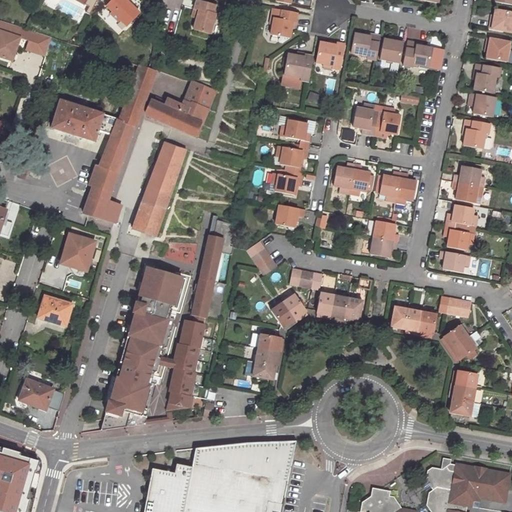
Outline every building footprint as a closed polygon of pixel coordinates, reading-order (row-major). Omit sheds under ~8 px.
[(125,0),(108,0),(111,2),(109,5),(115,11),(112,15),(119,23),(121,21),(128,27),(140,14),(125,0)] [(211,13),(214,5),(196,0),(192,14),(197,15),(196,19),(193,29),(210,34),(216,15),(211,13)] [(297,13),(273,8),(270,19),(273,19),(270,35),(289,39),(291,29),(292,22),(295,23),(297,13)] [(511,31),(511,12),(495,10),(494,16),(493,21),(490,21),(489,29),(511,34),(511,31)] [(18,27),(0,20),(0,56),(12,61),(20,38),(15,36),(18,27)] [(51,38),(18,27),(15,36),(20,38),(29,41),(26,49),(46,55),(51,38)] [(376,61),(380,36),(371,34),(371,37),(365,37),(354,35),(351,53),(367,56),(366,59),(376,61)] [(487,55),(486,59),(506,63),(510,43),(487,38),(485,47),(488,47),(487,55)] [(399,64),(404,40),(396,39),(396,42),(390,41),(383,40),(380,60),(399,64)] [(416,45),(417,42),(408,41),(403,66),(413,68),(413,65),(428,68),(432,49),(421,46),(416,45)] [(345,45),(337,43),(336,46),(328,45),(320,43),(316,63),(332,66),(332,69),(340,71),(345,45)] [(308,83),(313,57),(305,55),(304,58),(297,57),(287,55),(282,85),(298,87),(300,81),(308,83)] [(500,69),(485,66),(475,64),(473,73),(476,74),(475,82),(473,90),(493,94),(495,78),(499,78),(500,69)] [(120,121),(117,120),(111,135),(102,158),(99,167),(118,173),(154,73),(139,68),(120,121)] [(154,103),(151,102),(146,114),(198,136),(216,91),(193,81),(182,105),(168,99),(167,103),(156,99),(154,103)] [(473,107),(472,114),(492,118),(495,98),(470,94),(469,101),(471,102),(470,107),(473,107)] [(419,105),(420,98),(408,96),(407,103),(419,105)] [(111,135),(117,120),(60,102),(51,128),(94,142),(98,131),(111,135)] [(374,137),(379,107),(363,104),(362,109),(356,108),(353,128),(362,129),(362,134),(374,137)] [(395,110),(379,107),(374,137),(386,139),(387,134),(397,136),(401,116),(394,115),(395,110)] [(490,125),(471,121),(465,120),(463,129),(466,130),(465,137),(463,145),(482,150),(485,133),(488,134),(490,125)] [(280,137),(300,141),(309,142),(310,134),(305,133),(307,124),(288,121),(287,127),(282,126),(280,137)] [(164,142),(133,229),(154,236),(185,149),(164,142)] [(307,152),(298,151),(278,146),(275,157),(281,158),(279,165),(295,168),(298,169),(300,159),(303,160),(305,160),(307,152)] [(300,174),(303,160),(300,159),(298,169),(295,168),(294,173),(300,174)] [(338,193),(349,195),(354,165),(347,163),(346,169),(337,167),(333,186),(339,187),(338,193)] [(10,175),(24,180),(26,176),(28,169),(13,164),(10,175)] [(118,173),(93,165),(86,185),(90,188),(81,213),(115,222),(121,204),(109,199),(118,173)] [(354,165),(349,195),(359,197),(360,192),(366,193),(370,173),(361,171),(361,166),(354,165)] [(455,175),(453,182),(483,188),(485,178),(479,176),(480,170),(462,166),(460,176),(455,175)] [(385,201),(396,203),(401,173),(393,171),(392,177),(383,175),(379,195),(386,197),(385,201)] [(401,173),(396,203),(405,205),(406,200),(412,202),(416,181),(407,180),(408,175),(401,173)] [(302,179),(293,178),(272,174),(270,185),(275,186),(274,192),(293,196),(295,186),(298,186),(300,187),(302,179)] [(483,188),(453,182),(452,189),(457,190),(455,200),(474,203),(475,198),(481,199),(483,188)] [(447,213),(445,225),(454,227),(455,223),(469,226),(475,227),(478,216),(472,215),(473,209),(454,205),(452,214),(447,213)] [(302,218),(303,211),(278,206),(275,225),(294,229),(296,217),(302,218)] [(0,235),(8,238),(12,224),(2,221),(4,213),(0,211),(0,235)] [(213,236),(217,220),(218,217),(213,216),(208,235),(213,236)] [(191,315),(220,321),(227,284),(214,282),(221,253),(232,255),(234,248),(235,241),(238,226),(217,220),(213,236),(208,235),(191,315)] [(376,221),(373,239),(397,243),(398,235),(393,235),(395,225),(376,221)] [(454,227),(445,225),(443,236),(448,238),(446,246),(465,250),(467,245),(472,245),(474,235),(468,233),(453,230),(454,227)] [(86,271),(90,260),(95,243),(69,235),(62,259),(69,261),(68,266),(86,271)] [(397,243),(373,239),(369,255),(389,259),(390,249),(396,250),(397,243)] [(234,248),(246,250),(248,244),(235,241),(234,248)] [(263,249),(258,242),(246,250),(251,257),(263,249)] [(251,257),(255,263),(267,255),(263,249),(251,257)] [(470,257),(440,251),(438,259),(444,260),(442,269),(461,273),(462,266),(468,267),(470,257)] [(255,263),(259,269),(272,261),(267,255),(255,263)] [(91,260),(90,260),(86,271),(68,266),(71,271),(77,276),(81,277),(85,276),(87,273),(91,260)] [(272,261),(259,269),(264,276),(276,267),(272,261)] [(102,425),(100,431),(144,424),(146,419),(158,377),(161,378),(165,365),(166,360),(189,280),(147,268),(120,363),(121,363),(119,370),(118,370),(108,406),(102,425)] [(299,271),(292,270),(289,284),(297,285),(299,271)] [(319,290),(321,275),(314,274),(311,289),(319,290)] [(340,280),(351,282),(352,276),(341,274),(340,280)] [(370,282),(370,281),(360,279),(359,287),(369,289),(370,282)] [(316,314),(330,316),(334,296),(320,293),(316,314)] [(282,303),(294,320),(306,312),(304,309),(294,295),(282,303)] [(334,296),(330,316),(344,319),(348,299),(334,296)] [(61,321),(66,323),(72,305),(44,297),(39,316),(46,319),(46,321),(60,325),(61,321)] [(448,298),(441,297),(438,312),(445,313),(448,298)] [(456,300),(448,298),(445,313),(453,314),(456,300)] [(362,302),(348,299),(344,319),(358,321),(362,302)] [(456,300),(453,314),(461,316),(464,301),(456,300)] [(471,303),(464,301),(461,316),(468,317),(471,304),(471,303)] [(283,327),(294,320),(282,303),(271,311),(280,324),(282,327),(283,327)] [(394,307),(390,327),(404,330),(408,309),(394,307)] [(422,312),(408,309),(404,330),(418,332),(422,312)] [(306,312),(294,320),(296,323),(308,315),(306,312)] [(422,312),(418,332),(432,335),(433,335),(433,333),(436,315),(422,312)] [(172,411),(190,409),(192,398),(190,397),(196,373),(194,373),(204,325),(184,320),(179,344),(177,344),(173,361),(170,360),(169,360),(168,366),(168,367),(174,368),(169,392),(171,392),(166,411),(172,411)] [(296,323),(294,320),(283,327),(285,331),(296,323)] [(460,325),(446,336),(443,338),(451,349),(468,338),(460,325)] [(257,349),(277,353),(281,338),(277,337),(260,334),(257,349)] [(448,351),(451,349),(443,338),(440,340),(448,351)] [(476,350),(468,338),(451,349),(459,361),(462,360),(476,350)] [(275,366),(277,353),(257,349),(254,363),(275,366)] [(459,361),(451,349),(448,351),(456,363),(459,361)] [(252,377),(254,363),(247,361),(244,375),(252,377)] [(275,366),(254,363),(252,377),(272,381),(275,366)] [(477,375),(459,372),(457,371),(454,385),(475,389),(477,375)] [(40,405),(46,408),(53,391),(26,380),(19,399),(27,402),(27,403),(39,408),(40,405)] [(452,399),(473,403),(475,389),(454,385),(452,399)] [(475,389),(473,403),(480,405),(481,405),(484,391),(475,389)] [(452,399),(449,414),(470,418),(470,417),(478,419),(480,405),(473,403),(452,399)] [(166,416),(146,419),(144,424),(172,421),(172,411),(166,411),(166,416)] [(280,511),(291,458),(294,441),(195,448),(192,468),(176,465),(174,473),(152,469),(150,477),(143,511),(280,511)] [(0,450),(0,511),(18,511),(20,511),(24,511),(29,499),(24,497),(35,461),(17,456),(18,451),(1,446),(0,450)] [(443,459),(441,469),(442,470),(446,467),(450,464),(451,460),(443,459)] [(465,511),(467,507),(468,507),(479,498),(492,501),(493,496),(503,489),(507,490),(510,475),(457,465),(457,466),(450,464),(446,467),(442,470),(441,469),(431,468),(427,470),(425,481),(432,490),(428,492),(426,505),(430,511),(413,511),(402,509),(393,497),(389,496),(389,491),(381,490),(372,488),(370,497),(361,503),(360,511),(361,511),(465,511)] [(505,503),(507,490),(503,489),(493,496),(492,501),(505,503)] [(477,508),(479,498),(468,507),(477,508)]
